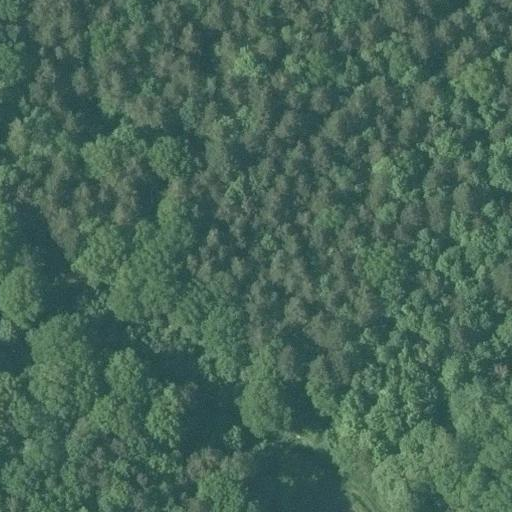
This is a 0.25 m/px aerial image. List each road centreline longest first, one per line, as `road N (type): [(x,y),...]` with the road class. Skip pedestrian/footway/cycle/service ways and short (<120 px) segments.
road 1 (track): [(0,318),(293,451),(371,511)]
road 2 (track): [(375,492),(511,381)]
